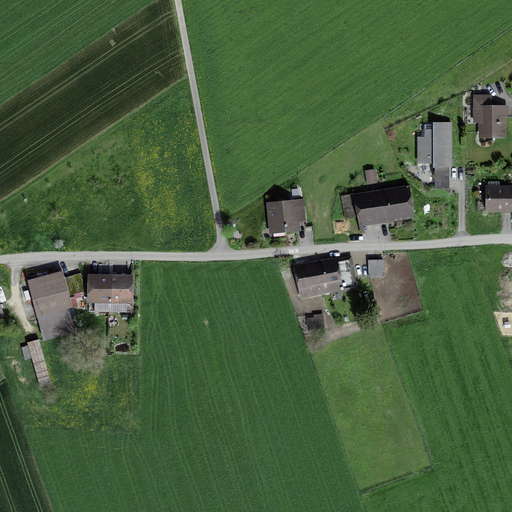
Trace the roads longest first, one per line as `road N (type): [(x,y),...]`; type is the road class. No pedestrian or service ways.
road 1 (residential): [(511,239),(222,257)]
road 2 (unclassified): [(178,0),(222,257)]
road 3 (residential): [(222,257),(0,261)]
